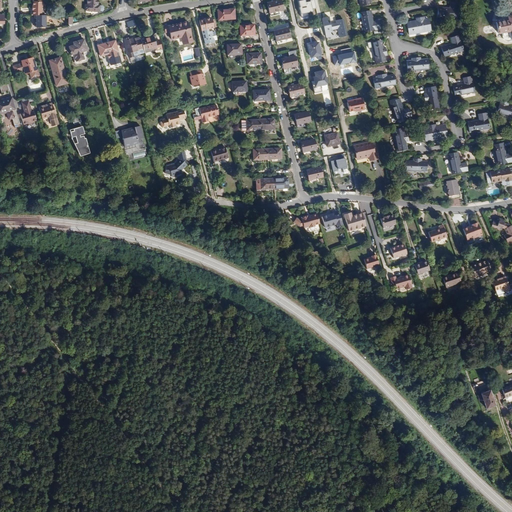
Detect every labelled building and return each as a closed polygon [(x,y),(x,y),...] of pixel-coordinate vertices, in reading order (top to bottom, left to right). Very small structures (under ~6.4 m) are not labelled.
[(96,0),(86,0),(87,3),(88,3),(88,5),(85,5),(85,10),(93,11),(97,11),(102,11),(103,10),(103,7),(102,6),(97,5),(97,3),(98,3),(98,2),(98,0),(97,0),(96,0)] [(280,0),(279,0),(267,3),(268,8),(269,13),(279,11),(283,10),(280,0)] [(307,2),(306,0),(303,0),(298,1),(301,14),(313,11),(312,8),(316,8),(314,0),(310,0),(310,1),(307,2)] [(33,10),(33,15),(36,15),(41,15),(41,6),(43,6),(43,1),(42,1),(33,1),(33,4),(33,6),(33,10)] [(457,18),(458,2),(450,2),(449,8),(438,7),(438,12),(437,18),(457,18)] [(228,9),(218,10),(218,20),(229,19),(235,19),(234,9),(228,9)] [(364,32),(380,29),(379,24),(378,20),(373,22),(370,10),(360,12),(364,32)] [(46,27),(46,15),(41,15),(36,15),(36,21),(36,27),(46,27)] [(511,40),(511,15),(507,17),(508,19),(496,22),(498,33),(501,33),(510,31),(511,41),(511,40)] [(322,19),(326,37),(333,36),(331,29),(337,28),(339,37),(346,36),(343,19),(339,20),(336,20),(336,23),(330,25),(329,17),(322,19)] [(431,30),(429,19),(425,20),(424,19),(424,17),(420,17),(416,18),(416,20),(416,22),(407,24),(409,33),(414,32),(414,34),(431,30)] [(207,43),(214,41),(212,32),(209,32),(208,29),(213,28),(211,18),(207,19),(199,21),(201,30),(204,30),(207,43)] [(169,32),(171,40),(181,37),(184,37),(186,43),(193,41),(188,22),(177,24),(168,27),(169,32)] [(254,25),(240,26),(240,36),(250,35),(255,35),(254,29),(254,25)] [(290,38),(287,28),(274,31),(275,37),(277,44),(287,42),(286,38),(290,38)] [(509,41),(511,41),(510,31),(501,33),(502,38),(503,39),(503,40),(504,40),(505,41),(507,41),(508,41),(509,41)] [(463,51),(458,35),(450,38),(452,43),(441,47),(442,50),(444,57),(463,51)] [(124,39),(129,57),(133,56),(144,53),(141,41),(140,37),(137,38),(137,37),(134,38),(131,39),(130,37),(127,37),(128,38),(124,39)] [(148,38),(141,41),(144,53),(145,56),(154,53),(153,51),(157,49),(157,50),(162,49),(159,40),(155,41),(153,37),(148,38)] [(68,46),(71,55),(74,54),(76,62),(85,59),(83,52),(87,51),(84,39),(77,41),(72,42),(73,45),(68,46)] [(376,63),(385,61),(384,56),(387,55),(386,51),(385,47),(383,48),(381,48),(380,40),(371,42),(372,47),(376,63)] [(104,43),(97,45),(100,56),(118,51),(115,41),(107,44),(107,43),(104,43)] [(319,42),(308,44),(311,58),(322,56),(319,42)] [(241,44),(227,45),(227,55),(237,54),(242,54),(241,48),(241,44)] [(342,54),(332,56),(334,65),(340,64),(340,65),(350,63),(350,64),(357,62),(355,51),(352,52),(351,48),(341,50),(342,54)] [(292,67),(297,66),(295,56),(294,50),(288,52),(289,57),(281,59),(282,65),(284,72),(293,70),(292,67)] [(261,53),(247,54),(247,64),(257,63),(261,63),(261,59),(261,53)] [(48,61),(55,86),(67,83),(62,66),(63,66),(61,57),(54,59),(48,61)] [(428,60),(420,61),(420,60),(420,57),(417,58),(412,58),(412,60),(406,61),(407,71),(429,69),(428,60)] [(24,71),(25,74),(29,73),(31,78),(39,75),(37,69),(36,69),(32,58),(27,59),(21,61),(22,63),(22,64),(22,65),(20,66),(20,64),(12,66),(15,73),(24,71)] [(196,71),(190,73),(191,78),(190,78),(192,86),(193,85),(199,84),(199,86),(206,84),(204,77),(203,77),(202,73),(201,70),(196,71)] [(325,70),(314,72),(315,77),(313,77),(315,88),(330,86),(328,77),(327,77),(325,70)] [(395,80),(394,76),(387,77),(386,76),(386,74),(378,75),(378,78),(373,79),(375,89),(396,85),(395,80)] [(474,92),(471,76),(463,78),(464,84),(453,86),(454,91),(455,96),(474,92)] [(246,81),(232,82),(232,92),(242,91),(247,91),(246,84),(246,81)] [(10,90),(7,83),(0,84),(0,88),(1,92),(10,90)] [(301,84),(288,87),(289,93),(291,100),(299,98),(298,95),(303,93),(301,84)] [(435,86),(425,88),(426,93),(424,94),(425,102),(427,102),(429,101),(430,109),(439,107),(437,97),(435,86)] [(269,90),(253,91),(253,101),(267,100),(270,100),(269,95),(269,90)] [(2,101),(0,101),(0,114),(8,112),(8,111),(15,109),(12,98),(2,101)] [(396,121),(411,116),(409,108),(403,109),(401,103),(399,98),(390,102),(396,121)] [(511,117),(511,106),(508,105),(509,100),(501,98),(497,113),(510,117),(511,117)] [(347,102),(349,112),(352,111),(355,110),(359,110),(365,109),(363,99),(347,102)] [(33,122),(37,120),(33,110),(32,110),(29,101),(25,102),(22,103),(24,110),(27,109),(28,111),(25,112),(21,114),(24,124),(28,123),(30,124),(32,123),(33,122)] [(201,118),(202,123),(208,121),(207,117),(218,115),(216,105),(199,109),(199,108),(195,109),(196,114),(193,115),(194,120),(201,118)] [(46,107),(40,109),(42,119),(49,117),(50,121),(56,119),(53,106),(46,107)] [(185,118),(183,109),(176,111),(171,113),(166,114),(167,118),(162,120),(162,121),(160,122),(162,127),(169,125),(170,128),(175,126),(175,125),(180,123),(179,120),(185,118)] [(308,111),(294,115),(295,121),(297,128),(306,126),(305,122),(310,121),(308,111)] [(489,129),(486,113),(478,114),(479,120),(468,122),(468,126),(469,132),(489,129)] [(274,119),(260,120),(260,130),(264,129),(274,129),(274,124),(274,119)] [(260,120),(241,121),(240,121),(241,124),(241,131),(246,130),(256,130),(258,130),(260,130),(260,120)] [(446,129),(445,126),(435,128),(435,126),(435,124),(426,126),(427,128),(427,129),(423,130),(425,141),(442,138),(441,136),(447,135),(446,129)] [(92,126),(77,129),(85,164),(101,160),(92,126)] [(130,128),(119,129),(121,136),(122,136),(124,145),(137,143),(137,139),(142,138),(140,126),(130,128)] [(397,151),(405,149),(404,142),(405,142),(408,141),(407,137),(406,133),(404,133),(403,128),(393,130),(397,151)] [(337,132),(324,135),(327,147),(333,145),(339,144),(337,132)] [(314,139),(300,142),(301,146),(303,152),(312,150),(316,149),(314,139)] [(354,147),(357,159),(363,158),(368,157),(369,161),(377,159),(375,148),(373,148),(371,142),(361,144),(361,146),(354,147)] [(497,164),(511,161),(511,158),(511,153),(505,154),(504,147),(503,143),(493,145),(497,164)] [(225,147),(210,151),(213,162),(228,157),(225,147)] [(281,148),(267,149),(267,159),(272,159),(281,158),(281,152),(281,148)] [(267,149),(253,150),(253,160),(263,159),(265,159),(267,159),(267,149)] [(182,151),(177,152),(179,160),(175,163),(167,166),(166,173),(170,174),(172,176),(182,174),(181,170),(186,166),(184,160),(185,160),(184,156),(183,156),(182,151)] [(451,174),(467,171),(466,162),(460,163),(458,152),(452,153),(448,154),(451,174)] [(345,158),(331,161),(333,172),(338,171),(338,169),(341,168),(347,167),(345,158)] [(426,171),(427,161),(421,161),(421,159),(417,159),(413,159),(413,161),(413,162),(405,162),(405,171),(426,171)] [(320,167),(306,171),(308,175),(309,180),(318,178),(322,177),(320,167)] [(511,171),(510,172),(510,170),(490,173),(492,184),(497,183),(501,182),(501,181),(505,181),(505,183),(507,184),(511,183),(511,182),(511,180),(511,179),(511,171)] [(288,178),(274,179),(274,188),(276,188),(278,188),(288,188),(288,178)] [(272,189),(274,188),(274,179),(260,179),(256,180),(256,192),(261,192),(261,189),(264,189),(264,192),(270,191),(270,189),(272,189)] [(459,197),(456,179),(445,181),(449,199),(456,197),(459,197)] [(434,181),(434,180),(418,182),(420,189),(428,187),(427,183),(434,181)] [(329,214),(322,216),(325,227),(336,224),(337,226),(343,224),(340,213),(335,215),(334,213),(329,214)] [(364,221),(361,213),(355,215),(351,217),(350,213),(343,215),(348,232),(365,226),(364,221)] [(318,224),(315,214),(310,215),(309,216),(306,217),(305,217),(305,216),(299,218),(300,221),(296,218),(293,222),(299,227),(302,226),(303,228),(308,227),(308,228),(313,226),(313,225),(318,224)] [(384,218),(380,219),(383,228),(395,224),(392,215),(388,216),(386,216),(383,217),(384,218)] [(511,228),(511,225),(504,223),(504,221),(499,219),(498,222),(496,221),(494,220),(491,226),(492,228),(499,231),(501,230),(502,228),(504,229),(506,234),(504,235),(507,242),(511,239),(511,228)] [(469,226),(463,228),(467,241),(482,235),(478,222),(471,224),(471,225),(470,225),(469,226)] [(431,242),(447,237),(443,225),(440,226),(441,228),(440,228),(433,230),(428,232),(431,242)] [(395,248),(390,250),(393,259),(396,260),(398,259),(399,257),(406,255),(403,245),(398,247),(399,247),(395,248)] [(380,268),(377,257),(374,258),(372,259),(372,260),(370,261),(369,260),(365,261),(368,271),(375,269),(376,270),(380,268)] [(476,263),(471,265),(475,277),(490,271),(486,259),(476,263)] [(414,265),(418,274),(429,270),(426,261),(422,262),(419,263),(414,265)] [(445,287),(458,283),(454,273),(451,274),(447,276),(448,277),(442,279),(445,287)] [(395,278),(390,279),(392,286),(395,285),(396,290),(405,287),(406,291),(412,289),(411,286),(411,285),(408,276),(402,278),(402,279),(400,279),(399,279),(396,280),(395,278)] [(510,290),(505,277),(498,279),(492,281),(495,290),(502,288),(504,292),(510,290)] [(457,284),(446,289),(448,294),(459,289),(457,284)] [(511,384),(502,389),(505,398),(510,396),(511,395),(511,384)] [(495,405),(490,391),(481,394),(483,399),(486,408),(491,407),(495,405)]
